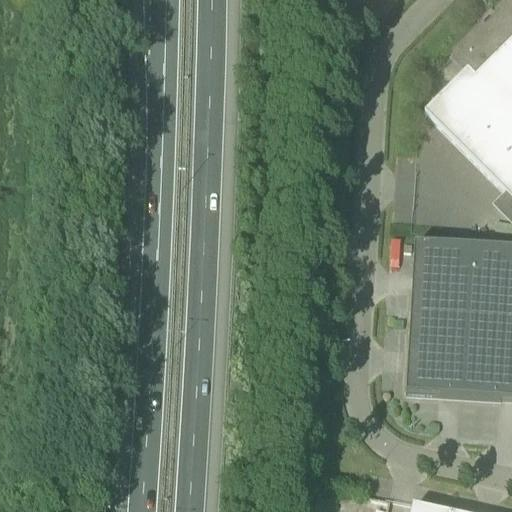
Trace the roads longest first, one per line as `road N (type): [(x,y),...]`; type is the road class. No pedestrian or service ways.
road 1 (residential): [(429,0),(383,55),(370,95),(349,362),(363,429),(386,447),(511,483)]
road 2 (motorway): [(165,0),(140,511)]
road 3 (motorway): [(189,511),(211,0)]
